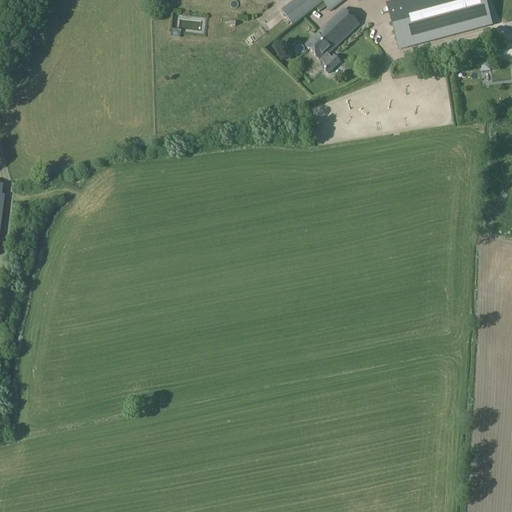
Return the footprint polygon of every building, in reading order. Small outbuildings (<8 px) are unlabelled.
[(322,3),(319,0),(295,0),(286,8),(297,22),(322,3)] [(479,0),(411,0),(383,8),(396,52),(487,26),(479,0)] [(283,19),(290,15),(285,7),(279,11),(283,19)] [(321,62),(322,61),(325,65),(331,60),(328,56),(358,26),(343,10),(336,16),(305,46),(321,62)] [(439,90),(385,93),(386,109),(440,105),(439,90)] [(511,266),(502,266),(495,317),(511,319),(511,316),(511,266)]
